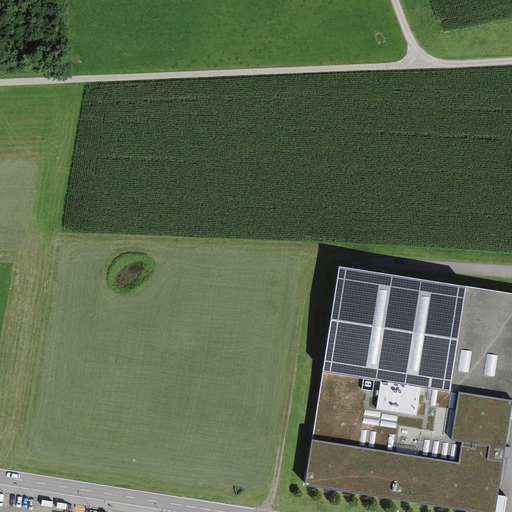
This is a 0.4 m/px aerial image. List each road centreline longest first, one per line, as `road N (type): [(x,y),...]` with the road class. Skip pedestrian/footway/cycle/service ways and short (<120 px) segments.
road 1 (track): [(511,59),(0,79)]
road 2 (secondary): [(210,509),(0,476)]
